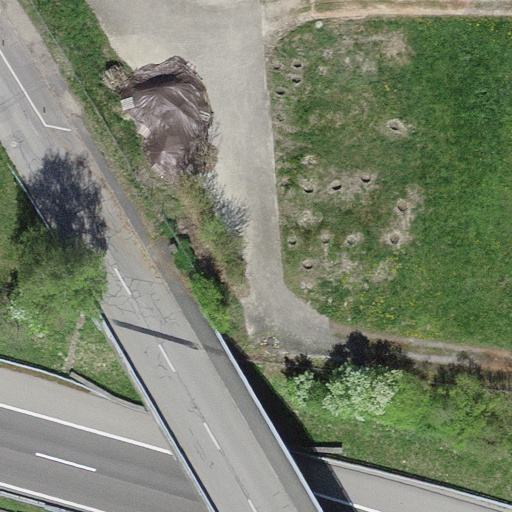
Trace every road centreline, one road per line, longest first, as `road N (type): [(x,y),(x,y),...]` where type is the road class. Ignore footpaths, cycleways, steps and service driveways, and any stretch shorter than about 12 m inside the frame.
road 1 (tertiary): [(255,511),(0,72)]
road 2 (track): [(114,0),(133,22),(240,22),(270,309)]
road 3 (motorway): [(242,511),(0,444)]
